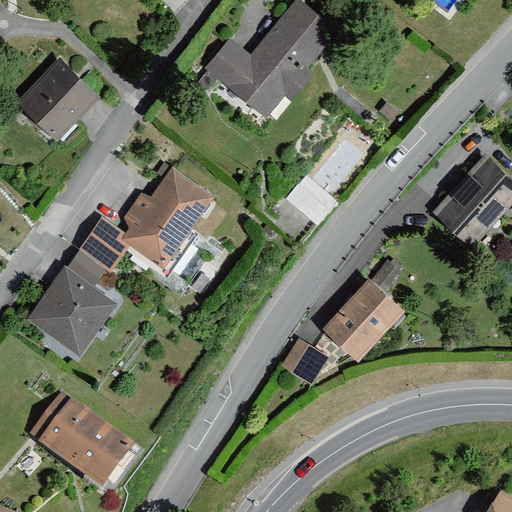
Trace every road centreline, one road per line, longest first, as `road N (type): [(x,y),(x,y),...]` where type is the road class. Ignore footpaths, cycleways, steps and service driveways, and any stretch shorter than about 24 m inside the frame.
road 1 (residential): [(170,511),(347,229),(511,50)]
road 2 (residential): [(215,0),(0,294)]
road 3 (residential): [(266,511),(368,432),(462,405),(511,405)]
